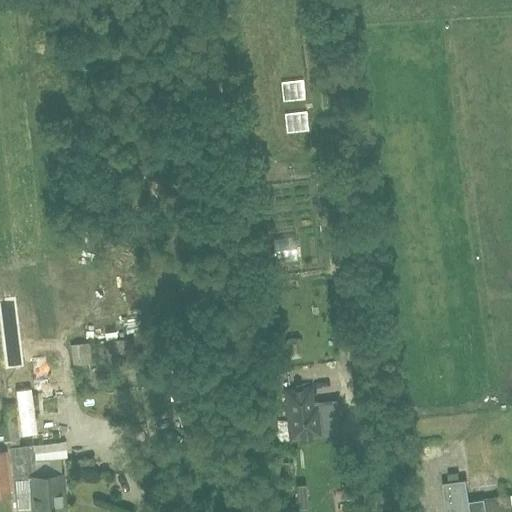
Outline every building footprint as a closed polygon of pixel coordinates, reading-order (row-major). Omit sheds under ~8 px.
[(313,386),(284,389),(291,441),(323,437),(319,403),(314,404),(313,386)] [(36,404),(20,406),(23,435),(40,433),(36,404)] [(35,478),(31,446),(10,448),(13,480),(27,479),(29,511),(64,511),(61,475),(35,478)] [(0,496),(9,496),(4,452),(0,452),(0,496)] [(468,502),(465,480),(441,483),(445,511),(511,511),(511,503),(511,496),(468,502)]
